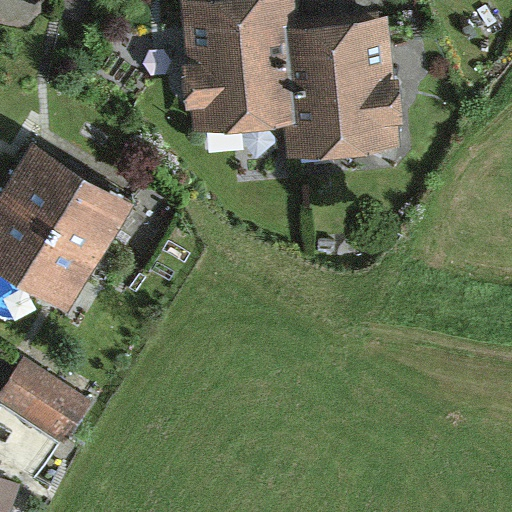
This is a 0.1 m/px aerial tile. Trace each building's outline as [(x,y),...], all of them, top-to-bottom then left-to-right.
[(295,0),(192,0),(199,117),(302,111),(297,30),(295,0)] [(396,25),(297,30),(302,111),(304,146),(403,140),(396,25)] [(133,201),(47,143),(0,211),(0,255),(66,300),(133,201)] [(27,365),(6,396),(56,430),(77,400),(27,365)] [(0,506),(16,465),(0,458),(0,506)]
